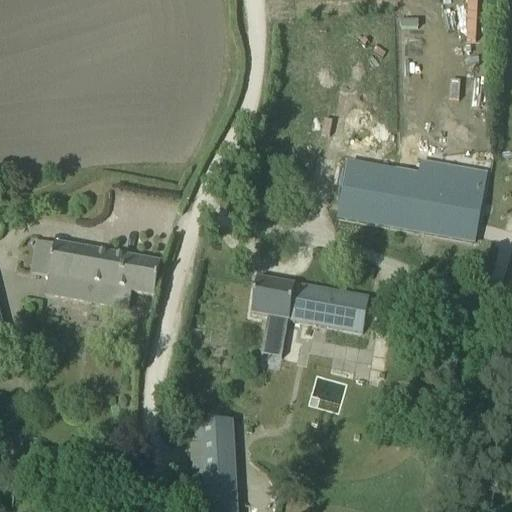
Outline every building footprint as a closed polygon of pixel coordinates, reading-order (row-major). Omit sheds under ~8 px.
[(472,247),(485,178),(425,167),(421,180),(348,166),(338,222),(472,247)] [(153,297),(160,266),(36,244),(30,276),(50,280),(47,296),(93,305),(113,308),(116,290),(153,297)] [(369,301),(258,281),(251,317),(267,320),(262,346),(283,350),(287,324),(363,337),(369,301)] [(417,473),(422,359),(382,357),(377,471),(417,473)] [(236,511),(231,424),(191,426),(195,511),(236,511)]
